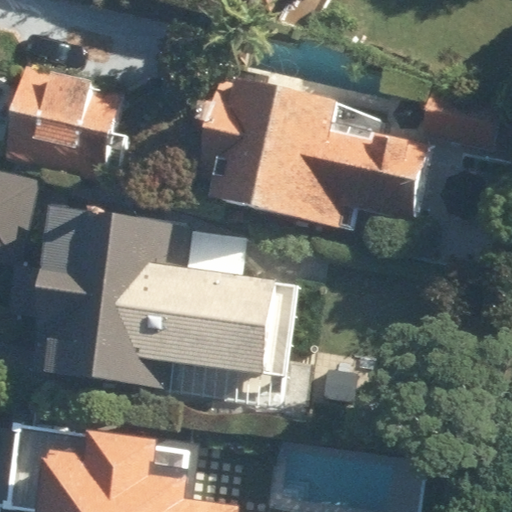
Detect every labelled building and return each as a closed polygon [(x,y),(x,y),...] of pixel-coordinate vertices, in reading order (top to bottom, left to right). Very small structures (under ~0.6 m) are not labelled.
[(352,121),(359,90),(252,66),(223,191),(342,218),(351,176),(430,194),(442,141),(352,121)] [(131,92),(35,76),(23,150),(119,166),(131,92)] [(511,100),(445,83),(434,124),(501,141),(511,100)] [(43,171),(0,163),(0,254),(27,259),(43,171)] [(261,274),(266,226),(69,206),(52,373),(165,384),(168,357),(293,370),(302,278),(261,274)] [(108,452),(70,448),(64,511),(261,511),(263,495),(205,490),(208,461),(175,458),(178,428),(111,422),(108,452)]
